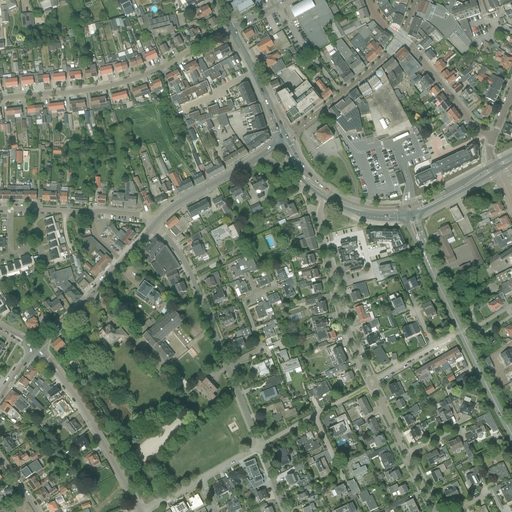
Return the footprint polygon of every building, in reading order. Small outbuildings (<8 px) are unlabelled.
[(6,6),(9,12),(17,9),(16,6),(17,5),(14,0),(6,0),(5,0),(7,5),(6,6)] [(128,0),(120,0),(119,1),(123,10),(131,6),(132,6),(128,0)] [(179,0),(183,5),(183,4),(186,9),(189,8),(186,3),(190,0),(179,0)] [(190,0),(186,3),(189,8),(196,5),(196,6),(204,2),(203,0),(190,0)] [(237,9),(240,13),(241,13),(242,13),(241,13),(246,10),(246,11),(247,10),(246,10),(247,9),(248,10),(248,9),(252,7),(253,7),(253,6),(254,6),(251,0),(226,0),(228,3),(233,1),(234,3),(231,5),(233,8),(233,9),(234,10),(237,9)] [(295,15),(315,52),(331,43),(323,29),(336,22),(324,0),(296,0),(300,6),(293,10),(293,12),(295,15)] [(356,6),(358,10),(365,7),(362,0),(361,0),(354,3),(355,6),(356,6)] [(379,3),(381,8),(388,3),(387,0),(376,0),(378,3),(379,3)] [(433,3),(426,0),(422,0),(422,2),(421,2),(416,13),(417,14),(416,17),(419,19),(423,21),(430,25),(435,29),(446,40),(454,34),(465,46),(470,41),(470,40),(469,40),(460,28),(452,16),(450,14),(442,7),(441,7),(436,4),(436,5),(432,4),(433,3)] [(450,14),(452,16),(460,28),(469,40),(473,38),(466,19),(480,14),(475,0),(462,5),(460,4),(459,5),(458,6),(456,5),(455,5),(456,2),(452,0),(445,0),(443,5),(442,7),(450,14)] [(477,0),(478,4),(483,17),(488,15),(496,12),(495,9),(494,3),(492,0),(477,0)] [(511,0),(492,0),(495,9),(503,7),(511,3),(511,0)] [(396,15),(403,17),(407,8),(399,5),(399,3),(393,1),(391,7),(394,8),(393,10),(396,15)] [(392,24),(400,27),(403,17),(396,15),(393,10),(388,3),(381,8),(380,9),(392,24)] [(511,3),(503,7),(506,17),(511,15),(511,3)] [(330,8),(334,15),(339,12),(335,5),(330,8)] [(197,16),(199,19),(203,17),(204,17),(211,13),(207,7),(204,8),(200,10),(201,13),(197,16)] [(357,17),(358,22),(362,20),(362,21),(369,18),(366,9),(358,11),(360,16),(357,17)] [(29,14),(21,14),(23,29),(31,29),(29,14)] [(151,30),(154,38),(174,34),(174,32),(177,31),(176,29),(177,28),(176,25),(175,25),(173,15),(168,17),(168,16),(153,20),(149,21),(147,15),(145,16),(142,16),(148,30),(151,29),(151,30)] [(122,20),(125,29),(131,27),(128,18),(122,20)] [(209,21),(213,28),(218,25),(214,18),(209,21)] [(339,22),(341,27),(347,24),(347,23),(348,23),(345,18),(339,22)] [(419,28),(427,37),(435,29),(430,25),(423,21),(419,19),(414,18),(412,25),(419,28)] [(108,22),(111,33),(117,31),(113,21),(108,22)] [(330,33),(334,41),(339,39),(345,36),(337,22),(331,25),(334,31),(330,33)] [(379,44),(384,47),(391,37),(384,33),(377,26),(373,22),(366,26),(371,33),(374,30),(380,36),(377,41),(379,44)] [(342,29),(346,36),(356,31),(352,23),(342,29)] [(88,26),(90,35),(97,33),(95,25),(88,26)] [(255,25),(250,28),(251,29),(243,33),(246,39),(249,37),(250,39),(259,34),(255,25)] [(417,34),(424,41),(427,37),(419,28),(412,25),(409,31),(417,34)] [(377,57),(383,52),(381,50),(384,47),(379,44),(377,41),(371,33),(366,26),(356,31),(366,43),(367,44),(365,46),(367,48),(370,51),(371,50),(377,57)] [(188,32),(192,40),(197,37),(197,36),(201,34),(198,28),(194,31),(193,29),(188,32)] [(427,37),(424,41),(419,45),(424,50),(432,42),(432,41),(434,39),(438,43),(444,38),(435,29),(427,37)] [(280,47),(288,43),(289,42),(282,31),(276,34),(278,39),(272,43),(270,38),(261,43),(256,45),(260,53),(262,52),(264,55),(267,54),(267,55),(280,47)] [(411,40),(417,47),(419,45),(424,41),(417,34),(409,31),(407,36),(411,38),(411,40)] [(258,38),(261,43),(270,38),(267,34),(258,38)] [(372,62),(377,57),(371,50),(370,51),(367,48),(365,46),(367,44),(366,43),(359,34),(353,40),(359,47),(362,51),(364,54),(366,56),(368,58),(372,62)] [(174,39),(178,47),(183,44),(179,37),(174,39)] [(341,39),(334,43),(345,60),(346,61),(356,75),(365,68),(359,60),(360,59),(355,52),(353,54),(341,39)] [(367,67),(372,62),(368,58),(366,56),(364,54),(362,51),(359,47),(353,40),(349,43),(355,50),(356,51),(357,50),(359,52),(358,53),(362,59),(361,59),(367,67)] [(160,47),(164,55),(169,52),(165,44),(160,47)] [(324,48),(327,53),(334,49),(331,44),(324,48)] [(221,55),(223,58),(232,53),(227,45),(222,48),(222,47),(214,51),(217,56),(220,54),(221,55)] [(494,46),(492,51),(497,53),(497,54),(496,56),(495,59),(501,62),(500,65),(504,67),(503,68),(504,69),(507,70),(507,68),(508,68),(511,59),(511,58),(505,55),(504,55),(503,58),(499,56),(500,55),(501,56),(503,51),(498,48),(496,47),(494,46)] [(149,53),(152,60),(158,58),(156,52),(157,51),(156,48),(152,49),(151,47),(148,49),(149,51),(149,53)] [(132,68),(138,66),(135,59),(133,54),(132,49),(128,51),(124,52),(128,62),(130,62),(132,68)] [(400,64),(401,66),(411,56),(404,49),(403,50),(402,49),(394,57),(395,57),(400,63),(400,64)] [(277,72),(278,73),(281,71),(275,59),(284,54),(281,50),(267,57),(267,58),(264,59),(267,64),(269,67),(268,68),(269,68),(269,67),(271,66),(275,73),(277,72)] [(424,55),(430,62),(436,58),(436,57),(430,50),(428,51),(424,55)] [(336,52),(330,57),(332,60),(331,61),(333,65),(341,75),(340,76),(345,83),(356,75),(346,61),(344,62),(339,55),(340,54),(338,51),(336,52)] [(146,52),(141,54),(142,57),(144,56),(147,62),(152,60),(149,53),(147,54),(146,52)] [(135,59),(138,66),(143,64),(140,57),(139,55),(138,56),(136,53),(133,54),(135,59)] [(436,65),(434,67),(439,73),(446,67),(442,63),(444,61),(445,62),(452,56),(451,55),(450,53),(439,61),(435,64),(436,65)] [(121,64),(122,71),(123,71),(128,69),(124,56),(119,58),(121,64)] [(229,58),(226,60),(230,69),(233,67),(234,67),(234,68),(236,71),(241,68),(239,65),(240,64),(236,56),(229,60),(229,59),(229,58)] [(404,71),(411,81),(416,77),(414,74),(417,71),(421,68),(418,64),(411,56),(401,66),(404,71)] [(392,59),(387,63),(382,68),(385,71),(389,75),(386,77),(393,90),(399,84),(401,82),(403,72),(398,65),(392,59)] [(115,67),(117,73),(122,71),(121,64),(120,64),(118,65),(117,62),(112,63),(113,67),(113,68),(115,67)] [(196,62),(189,65),(196,79),(199,78),(198,76),(196,72),(195,71),(199,68),(196,62)] [(90,71),(92,78),(97,77),(96,70),(95,65),(93,66),(92,63),(89,63),(90,71)] [(220,64),(211,69),(217,79),(221,76),(219,71),(223,69),(220,64)] [(191,78),(194,83),(197,81),(197,80),(189,65),(183,68),(187,75),(190,73),(192,78),(191,78)] [(461,74),(464,77),(468,74),(469,73),(474,69),(471,66),(471,67),(461,74)] [(482,66),(479,73),(477,77),(476,80),(487,86),(485,89),(489,91),(485,98),(494,102),(504,81),(492,75),(490,78),(484,75),(488,69),(482,66)] [(69,74),(70,81),(76,80),(75,74),(75,70),(75,69),(75,68),(69,68),(69,67),(66,67),(67,73),(67,74),(69,74)] [(75,74),(76,80),(82,79),(81,74),(83,73),(82,68),(77,69),(75,69),(75,70),(75,74)] [(85,73),(86,79),(92,78),(90,71),(87,71),(87,68),(82,68),(83,73),(85,73)] [(366,83),(358,88),(361,92),(363,96),(365,99),(367,103),(371,115),(372,120),(377,137),(382,136),(388,135),(389,137),(412,127),(393,90),(386,77),(381,68),(375,73),(376,73),(376,74),(376,75),(376,76),(375,76),(369,81),(368,82),(366,82),(366,83)] [(202,74),(200,74),(204,82),(206,81),(205,79),(209,77),(212,82),(217,79),(211,69),(202,74)] [(441,75),(448,84),(452,81),(456,79),(454,76),(458,73),(456,69),(451,73),(450,73),(449,73),(446,70),(441,75)] [(171,74),(177,85),(180,84),(178,79),(181,78),(178,71),(171,74)] [(43,76),(44,83),(50,83),(49,77),(51,77),(51,72),(46,73),(46,76),(43,76)] [(54,77),(54,82),(60,82),(59,75),(56,75),(56,72),(51,72),(51,77),(54,77)] [(39,74),(35,74),(35,78),(36,83),(38,83),(38,84),(44,83),(43,76),(43,73),(39,73),(39,74)] [(27,75),(28,85),(34,84),(33,79),(35,78),(35,74),(31,75),(31,74),(27,74),(27,75)] [(179,88),(177,85),(171,74),(165,77),(168,84),(172,82),(174,87),(173,87),(175,90),(179,88)] [(452,89),(456,94),(463,88),(461,86),(466,81),(471,78),(468,74),(464,77),(455,85),(455,86),(452,89)] [(431,80),(429,78),(427,75),(422,79),(421,78),(422,78),(419,75),(416,77),(411,81),(410,82),(413,87),(420,81),(422,83),(420,84),(422,87),(424,86),(427,89),(434,84),(431,80)] [(469,80),(467,82),(470,85),(476,80),(477,77),(476,75),(469,80)] [(6,82),(6,88),(12,87),(11,80),(8,80),(8,77),(3,78),(4,82),(6,82)] [(332,94),(329,89),(327,90),(324,86),(323,85),(327,82),(323,78),(319,81),(317,78),(314,81),(316,83),(320,89),(323,93),(320,96),(324,100),(332,94)] [(153,90),(155,95),(160,93),(160,94),(164,92),(163,89),(160,80),(159,80),(153,83),(153,84),(150,86),(152,91),(153,90)] [(279,87),(281,92),(287,89),(280,80),(270,84),(272,90),(279,87)] [(204,82),(197,85),(200,91),(202,96),(207,94),(205,89),(209,87),(207,81),(206,81),(204,82)] [(285,116),(291,126),(301,118),(305,115),(314,108),(317,106),(322,101),(307,81),(291,94),(288,89),(274,96),(279,104),(280,106),(284,115),(285,114),(286,116),(285,116)] [(248,83),(239,86),(241,91),(241,92),(250,88),(248,83)] [(143,97),(151,94),(149,89),(148,90),(146,85),(139,88),(142,97),(143,97)] [(197,85),(188,89),(191,95),(195,93),(197,98),(202,96),(200,91),(197,85)] [(419,96),(421,99),(423,98),(423,97),(428,93),(430,96),(432,94),(434,96),(440,92),(436,87),(428,93),(426,90),(419,96)] [(472,100),(475,104),(481,99),(471,89),(469,87),(461,95),(464,98),(462,99),(464,100),(465,99),(465,100),(470,96),(472,100)] [(133,95),(134,99),(137,98),(138,98),(142,97),(139,88),(132,90),(133,95)] [(241,91),(240,92),(242,97),(252,93),(250,88),(241,92),(241,91)] [(181,92),(179,93),(184,104),(189,102),(187,97),(191,95),(188,89),(181,92)] [(347,97),(355,106),(356,107),(357,106),(359,109),(361,118),(362,118),(362,117),(371,115),(367,103),(365,99),(361,101),(359,98),(361,97),(359,93),(356,89),(348,95),(349,96),(347,97)] [(394,92),(399,101),(405,98),(403,94),(401,95),(398,90),(394,92)] [(126,99),(126,101),(130,101),(129,96),(127,97),(126,92),(119,94),(121,100),(126,99)] [(179,93),(170,97),(172,103),(177,101),(179,106),(180,106),(184,104),(179,93)] [(252,93),(242,97),(244,102),(246,101),(254,98),(252,93)] [(112,101),(113,105),(115,104),(115,101),(121,100),(119,94),(112,96),(113,101),(112,101)] [(434,105),(438,102),(440,105),(446,100),(442,94),(434,100),(432,98),(428,102),(430,104),(432,102),(434,105)] [(106,97),(98,99),(100,107),(100,111),(100,112),(108,110),(108,108),(108,106),(107,102),(106,97)] [(358,111),(347,97),(343,101),(342,100),(334,107),(333,107),(328,111),(332,116),(331,117),(337,124),(338,123),(346,134),(348,132),(362,129),(358,111)] [(254,98),(246,101),(248,106),(256,103),(254,98)] [(92,104),(91,105),(91,109),(93,109),(93,113),(100,111),(100,107),(98,99),(91,100),(92,104)] [(228,107),(224,108),(226,114),(235,111),(231,100),(226,101),(228,107)] [(77,102),(79,113),(79,112),(84,111),(84,110),(87,110),(86,105),(87,105),(86,105),(85,105),(85,101),(77,102)] [(445,111),(451,106),(447,101),(437,108),(439,111),(441,114),(443,113),(444,112),(445,111)] [(70,112),(73,111),(73,113),(79,113),(77,102),(70,103),(70,107),(69,107),(70,112)] [(57,111),(57,113),(66,112),(65,108),(64,108),(64,103),(56,104),(57,111)] [(48,110),(49,114),(51,114),(51,111),(57,111),(56,104),(48,105),(49,110),(48,110)] [(244,114),(246,119),(261,114),(259,107),(258,104),(251,106),(251,107),(243,110),(240,111),(241,115),(244,114)] [(217,105),(212,106),(216,118),(218,117),(226,114),(224,108),(219,110),(217,105)] [(44,124),(45,129),(48,129),(47,124),(48,124),(47,116),(46,110),(43,110),(42,106),(35,107),(36,113),(36,116),(37,121),(42,120),(42,124),(44,124)] [(209,114),(205,115),(207,121),(209,120),(216,118),(212,106),(207,108),(209,114)] [(443,122),(445,124),(457,114),(451,106),(445,111),(444,112),(443,113),(446,114),(445,119),(444,120),(443,120),(443,122)] [(483,108),(480,116),(487,119),(492,108),(487,106),(486,107),(485,109),(483,108)] [(27,112),(27,117),(30,116),(30,114),(36,113),(35,107),(27,107),(28,112),(27,112)] [(14,109),(14,115),(20,114),(20,116),(20,117),(23,117),(23,113),(22,113),(21,108),(14,109)] [(14,115),(14,109),(6,110),(7,121),(11,120),(15,120),(14,115)] [(198,111),(193,113),(197,124),(207,121),(205,115),(200,117),(198,111)] [(190,120),(186,122),(188,128),(197,124),(193,113),(188,115),(190,120)] [(226,114),(218,117),(220,122),(224,128),(229,125),(226,114)] [(440,128),(442,131),(452,123),(451,122),(452,122),(454,125),(451,127),(451,128),(453,130),(455,128),(458,126),(456,124),(458,122),(462,119),(457,114),(445,124),(440,128)] [(255,122),(251,123),(252,126),(264,122),(262,116),(263,116),(262,116),(254,118),(254,119),(255,122)] [(507,125),(503,134),(510,136),(511,132),(511,121),(510,126),(507,125)] [(264,122),(252,126),(253,132),(266,128),(264,122)] [(420,124),(416,127),(423,135),(427,133),(420,124)] [(450,132),(445,136),(447,140),(450,138),(449,137),(450,136),(451,137),(453,135),(454,135),(458,140),(460,139),(461,140),(464,138),(463,137),(463,136),(467,133),(467,132),(465,130),(462,127),(460,129),(459,127),(457,129),(456,128),(458,126),(455,129),(453,130),(450,132)] [(208,127),(204,129),(206,133),(207,133),(214,149),(217,147),(210,130),(208,127)] [(316,141),(320,147),(334,137),(326,127),(315,134),(316,135),(313,137),(316,141)] [(192,129),(187,130),(191,142),(196,140),(192,129)] [(242,140),(251,153),(270,139),(267,131),(264,133),(263,132),(247,137),(242,140)] [(230,139),(241,159),(248,154),(239,142),(235,136),(230,139)] [(339,138),(335,140),(339,151),(343,149),(339,138)] [(230,156),(234,163),(241,159),(230,139),(223,144),(225,147),(230,156)] [(416,179),(415,179),(416,181),(415,182),(417,186),(418,185),(419,188),(424,186),(423,186),(425,185),(424,183),(426,182),(427,184),(430,183),(432,182),(436,180),(435,177),(436,176),(439,175),(441,174),(441,175),(441,174),(443,173),(444,175),(446,174),(449,173),(448,171),(450,171),(451,172),(453,171),(454,171),(453,169),(454,168),(455,170),(458,169),(457,167),(459,166),(460,168),(460,167),(463,166),(462,165),(464,164),(466,163),(466,165),(470,163),(472,163),(476,161),(477,160),(478,159),(478,154),(478,152),(478,150),(478,149),(475,146),(474,144),(472,145),(469,147),(467,148),(467,149),(466,150),(466,151),(437,165),(436,164),(430,167),(432,171),(417,177),(417,178),(416,179)] [(75,151),(75,154),(77,156),(79,155),(81,156),(81,155),(84,151),(78,147),(75,151)] [(223,160),(227,167),(234,163),(230,156),(225,147),(221,150),(225,155),(223,156),(225,160),(223,160)] [(154,197),(158,204),(167,200),(163,192),(164,192),(160,182),(158,178),(157,178),(156,176),(147,152),(141,155),(143,160),(143,161),(151,180),(151,182),(150,183),(151,188),(155,197),(154,197)] [(192,154),(197,167),(201,166),(195,153),(192,154)] [(161,157),(157,159),(165,176),(169,174),(167,172),(167,171),(166,169),(161,157)] [(213,168),(217,175),(225,171),(219,158),(214,161),(217,166),(213,168)] [(217,175),(213,168),(212,164),(205,168),(207,171),(206,172),(209,179),(217,175)] [(174,173),(170,175),(178,194),(194,187),(190,179),(186,181),(183,182),(182,180),(180,176),(178,177),(176,172),(174,173)] [(191,173),(197,185),(205,181),(201,173),(197,176),(195,172),(193,172),(191,173)] [(395,174),(399,186),(405,184),(401,173),(395,174)] [(253,188),(254,191),(261,188),(262,191),(267,188),(265,184),(266,183),(266,182),(266,181),(264,180),(263,181),(261,178),(258,179),(257,177),(253,179),(254,181),(250,183),(253,188)] [(164,192),(165,194),(171,191),(170,189),(171,189),(169,186),(171,185),(168,178),(164,180),(160,182),(164,192)] [(112,205),(122,206),(123,203),(124,203),(124,202),(129,202),(129,193),(130,182),(126,182),(125,194),(113,193),(112,205)] [(49,201),(57,201),(57,198),(60,199),(61,188),(61,186),(57,186),(57,189),(50,189),(50,188),(49,201)] [(240,196),(243,201),(249,198),(245,190),(242,192),(239,187),(230,191),(235,199),(240,196)] [(39,194),(39,199),(43,199),(43,201),(49,201),(50,193),(50,188),(46,188),(46,193),(43,193),(43,190),(39,190),(39,194)] [(71,202),(71,197),(72,188),(61,188),(60,199),(60,202),(71,202)] [(144,190),(141,192),(141,193),(141,194),(145,203),(146,202),(147,206),(150,205),(151,206),(153,205),(153,204),(154,204),(152,199),(148,190),(145,191),(144,190)] [(97,194),(97,196),(98,197),(98,200),(98,204),(106,205),(106,200),(106,196),(107,194),(107,191),(102,191),(102,195),(97,194)] [(215,200),(212,202),(213,203),(216,210),(223,206),(223,207),(224,209),(226,213),(225,214),(227,217),(228,216),(231,214),(230,212),(227,205),(226,205),(226,204),(222,196),(215,200)] [(206,200),(194,206),(198,215),(211,209),(206,200)] [(282,209),(283,213),(285,212),(295,208),(293,204),(289,206),(287,200),(276,205),(277,206),(279,207),(281,210),(282,209)] [(482,221),(478,223),(481,228),(483,226),(491,223),(489,219),(492,217),(500,213),(504,211),(500,202),(492,206),(487,209),(489,212),(486,213),(484,214),(484,213),(480,215),(482,221)] [(184,217),(183,217),(187,224),(191,222),(193,221),(200,218),(198,216),(198,215),(194,206),(187,210),(189,212),(185,214),(186,216),(184,217)] [(452,214),(456,223),(463,219),(459,211),(456,206),(449,210),(452,214)] [(287,212),(290,218),(298,214),(295,208),(285,212),(283,213),(287,212)] [(175,237),(179,243),(184,238),(181,234),(189,227),(188,225),(183,216),(180,219),(178,218),(177,219),(175,217),(166,225),(176,236),(175,237)] [(497,232),(493,234),(494,238),(502,234),(500,231),(506,228),(511,225),(507,216),(502,219),(499,220),(500,223),(496,225),(496,226),(494,227),(497,232)] [(44,222),(45,227),(48,226),(55,224),(53,217),(45,219),(46,222),(44,222)] [(308,247),(309,252),(318,249),(314,237),(308,217),(292,222),(293,226),(300,224),(301,231),(302,231),(304,235),(295,238),(299,250),(308,247)] [(46,229),(47,234),(48,234),(56,232),(58,231),(55,224),(48,226),(48,229),(46,229)] [(121,240),(127,246),(130,245),(132,239),(121,230),(119,233),(117,230),(115,227),(112,224),(109,226),(114,233),(117,236),(121,240)] [(219,236),(221,241),(232,235),(233,238),(238,236),(241,234),(236,224),(228,228),(227,224),(211,232),(213,236),(218,234),(219,236)] [(445,257),(449,264),(456,261),(453,254),(447,240),(454,237),(448,226),(447,226),(446,224),(441,227),(441,229),(437,230),(441,237),(438,239),(446,257),(445,257)] [(114,245),(122,252),(127,246),(121,240),(117,236),(114,233),(109,226),(103,233),(115,244),(114,245)] [(132,239),(137,234),(138,234),(138,233),(139,233),(139,232),(139,231),(139,230),(138,230),(138,229),(137,229),(136,229),(135,229),(131,228),(130,229),(126,226),(125,228),(124,228),(123,228),(122,228),(121,230),(132,239)] [(494,238),(492,239),(495,245),(498,244),(501,243),(511,237),(511,229),(507,231),(504,233),(502,234),(494,238)] [(367,232),(366,232),(369,244),(370,244),(373,243),(374,243),(376,242),(392,243),(394,249),(394,250),(395,253),(396,253),(407,248),(405,244),(404,244),(402,240),(403,239),(404,239),(403,239),(403,237),(402,236),(401,237),(399,232),(397,232),(397,231),(392,231),(391,231),(390,231),(388,231),(383,231),(379,231),(379,230),(380,230),(379,230),(377,230),(376,230),(377,230),(377,231),(374,231),(372,232),(371,232),(371,231),(370,231),(367,232)] [(46,237),(48,242),(50,241),(58,239),(56,232),(48,234),(49,237),(46,237)] [(195,235),(191,237),(194,244),(191,246),(196,258),(206,254),(200,240),(202,240),(202,239),(199,233),(195,235)] [(103,271),(104,271),(109,266),(109,265),(112,261),(108,258),(111,255),(91,237),(82,239),(85,248),(86,251),(88,257),(96,265),(103,271),(104,271),(103,271)] [(471,237),(464,240),(473,261),(480,258),(471,237)] [(511,237),(501,243),(504,248),(511,244),(511,237)] [(151,265),(160,279),(166,275),(169,273),(175,271),(180,267),(166,246),(165,247),(162,244),(163,243),(157,238),(156,239),(155,238),(145,250),(146,251),(145,251),(152,257),(148,262),(150,263),(154,258),(156,261),(151,265)] [(50,249),(58,247),(60,246),(59,244),(58,239),(50,241),(51,244),(48,244),(50,249)] [(339,252),(338,252),(342,267),(344,267),(345,272),(350,271),(350,274),(361,271),(360,270),(363,269),(361,262),(357,263),(356,262),(358,261),(359,257),(356,254),(354,255),(354,254),(354,252),(352,252),(352,251),(357,249),(355,240),(350,241),(348,242),(348,240),(340,242),(342,248),(339,249),(338,249),(339,249),(339,252)] [(488,262),(486,263),(488,266),(500,258),(502,261),(510,255),(511,254),(511,246),(510,248),(498,256),(497,254),(487,261),(488,262)] [(49,252),(50,257),(60,254),(59,249),(58,247),(50,249),(51,251),(49,252)] [(60,254),(50,257),(51,261),(54,260),(54,263),(64,261),(63,257),(61,258),(60,254)] [(76,283),(80,287),(84,290),(88,286),(89,286),(94,281),(90,277),(85,272),(83,273),(80,262),(79,255),(78,254),(72,256),(74,260),(71,261),(72,264),(75,263),(77,274),(78,274),(79,276),(81,278),(76,283)] [(301,255),(299,256),(300,259),(302,258),(303,262),(307,261),(307,262),(308,265),(315,263),(313,255),(307,256),(306,254),(301,255)] [(25,257),(28,267),(35,265),(33,257),(30,258),(29,255),(25,257)] [(21,271),(22,272),(29,270),(28,267),(25,257),(21,258),(21,260),(18,261),(21,271)] [(246,265),(249,273),(254,271),(254,272),(258,271),(253,259),(252,259),(250,260),(250,261),(246,262),(243,257),(240,258),(243,266),(246,265)] [(231,268),(235,279),(243,275),(240,267),(243,266),(240,258),(237,260),(239,265),(231,268)] [(11,263),(15,274),(14,273),(21,271),(18,261),(14,262),(14,264),(12,265),(11,263)] [(4,266),(8,277),(15,275),(15,274),(11,263),(7,264),(7,266),(5,267),(4,266)] [(84,265),(84,266),(93,274),(97,278),(103,271),(96,265),(93,268),(87,263),(86,263),(84,265)] [(381,272),(382,276),(390,274),(390,272),(393,272),(391,265),(388,265),(387,264),(379,266),(380,269),(379,270),(380,273),(381,272)] [(55,280),(57,288),(60,287),(63,290),(65,293),(71,300),(75,303),(78,300),(82,296),(78,293),(68,282),(73,276),(71,268),(61,271),(55,273),(54,269),(57,279),(55,280)] [(286,280),(287,283),(292,281),(295,280),(294,276),(293,273),(291,273),(287,274),(284,268),(282,269),(277,271),(279,276),(278,277),(280,282),(286,280)] [(49,270),(52,281),(55,280),(57,279),(54,269),(49,270)] [(308,279),(309,280),(319,278),(317,270),(310,271),(310,269),(305,270),(301,271),(303,278),(307,277),(307,278),(308,279)] [(256,280),(259,287),(264,285),(265,286),(270,284),(268,278),(271,277),(269,271),(265,273),(267,276),(256,280)] [(178,277),(176,272),(167,276),(169,280),(174,278),(177,285),(176,286),(180,297),(184,296),(183,293),(186,291),(183,283),(181,284),(178,277)] [(212,278),(206,280),(209,288),(213,287),(219,285),(215,277),(219,276),(219,275),(218,272),(210,275),(212,278)] [(498,284),(509,279),(506,272),(495,277),(498,284)] [(409,286),(411,290),(414,289),(414,288),(420,285),(418,282),(419,281),(416,277),(407,281),(405,277),(401,279),(405,288),(409,286)] [(502,293),(504,295),(511,291),(511,279),(510,280),(504,283),(506,288),(501,291),(502,293)] [(288,286),(283,288),(285,294),(286,293),(288,299),(293,297),(295,296),(292,289),(291,285),(294,284),(296,283),(296,280),(292,281),(287,283),(288,286)] [(239,291),(241,296),(248,293),(246,288),(247,287),(245,282),(240,283),(239,284),(238,281),(232,283),(234,287),(237,285),(239,291)] [(138,292),(136,295),(140,298),(146,303),(149,299),(155,303),(158,305),(161,300),(163,301),(164,299),(160,296),(161,295),(153,289),(154,288),(149,285),(145,282),(138,292)] [(354,293),(351,294),(353,298),(352,298),(353,302),(358,301),(361,300),(359,295),(363,294),(367,293),(366,290),(365,290),(364,287),(363,283),(365,282),(367,282),(353,285),(354,290),(359,288),(360,291),(354,293)] [(312,283),(302,286),(303,288),(309,287),(310,290),(314,289),(315,293),(322,291),(320,284),(313,286),(312,283)] [(375,294),(376,296),(383,294),(380,285),(369,289),(371,296),(375,294)] [(218,295),(213,297),(215,304),(226,300),(224,296),(223,296),(222,294),(223,293),(223,292),(221,288),(216,290),(218,295)] [(48,300),(44,304),(45,305),(45,306),(48,309),(50,308),(53,313),(59,309),(60,310),(63,308),(60,304),(61,303),(60,302),(65,299),(62,295),(60,292),(55,295),(58,299),(51,304),(49,302),(48,300)] [(491,310),(492,312),(496,310),(499,309),(498,308),(502,306),(501,304),(504,303),(502,300),(505,298),(504,295),(502,293),(499,295),(494,298),(496,301),(488,305),(490,307),(489,308),(490,310),(491,310)] [(264,301),(268,310),(272,308),(270,305),(281,301),(280,299),(278,294),(273,296),(272,295),(267,297),(269,303),(266,304),(265,301),(264,301)] [(313,308),(315,315),(320,314),(320,313),(321,314),(323,314),(327,312),(325,302),(322,302),(321,299),(320,299),(320,298),(321,297),(320,295),(304,299),(306,307),(317,304),(317,307),(313,308)] [(391,311),(393,317),(397,315),(396,314),(402,311),(400,308),(404,306),(403,303),(402,303),(399,297),(395,299),(395,298),(390,300),(395,310),(391,311)] [(258,314),(260,319),(265,317),(267,316),(265,311),(268,310),(264,301),(259,303),(261,307),(255,309),(257,314),(258,314)] [(425,312),(428,318),(431,316),(432,317),(436,315),(430,302),(425,304),(427,308),(423,310),(424,313),(425,312)] [(354,306),(357,315),(369,311),(368,311),(366,307),(365,306),(362,307),(361,303),(354,306)] [(0,314),(2,314),(3,316),(10,312),(7,305),(0,309),(0,314)] [(29,321),(25,324),(31,332),(39,326),(36,323),(38,322),(35,318),(37,316),(34,312),(32,309),(27,312),(30,316),(27,318),(29,321)] [(226,318),(222,320),(224,326),(229,324),(235,322),(231,313),(230,309),(223,311),(226,318)] [(153,347),(166,362),(174,356),(161,341),(172,331),(174,334),(185,347),(189,345),(193,341),(179,326),(184,322),(177,313),(174,310),(170,313),(143,336),(153,348),(153,347)] [(358,316),(357,316),(357,318),(359,318),(361,324),(364,323),(367,322),(372,321),(369,313),(369,311),(357,315),(358,316)] [(315,333),(323,330),(327,329),(327,328),(326,329),(326,327),(328,326),(327,326),(326,321),(327,321),(327,320),(324,321),(324,320),(323,320),(323,319),(324,318),(318,319),(317,317),(318,317),(318,316),(311,318),(312,318),(312,321),(315,321),(317,329),(314,329),(314,330),(314,329),(315,333)] [(138,329),(142,334),(153,324),(149,319),(138,329)] [(366,326),(362,328),(365,336),(369,334),(372,333),(370,330),(376,328),(375,326),(376,325),(379,324),(377,319),(375,320),(372,321),(367,322),(364,323),(366,326)] [(263,329),(267,340),(275,336),(271,326),(275,324),(273,321),(267,323),(268,327),(263,329)] [(408,327),(402,330),(404,334),(404,335),(406,339),(407,338),(419,333),(415,323),(408,327)] [(101,333),(98,335),(101,339),(103,337),(104,337),(104,339),(105,340),(107,340),(108,342),(108,343),(107,344),(107,345),(107,346),(108,346),(108,347),(109,347),(110,347),(111,347),(115,343),(114,341),(120,336),(121,338),(123,341),(128,337),(120,328),(117,331),(116,332),(115,331),(110,326),(107,328),(106,329),(105,329),(104,329),(103,329),(102,330),(101,331),(101,332),(100,333),(101,333)] [(238,340),(232,342),(235,349),(245,345),(242,339),(252,335),(249,328),(241,331),(235,333),(238,340)] [(317,332),(317,334),(318,334),(319,337),(321,340),(320,341),(321,341),(325,339),(328,338),(329,338),(330,341),(336,338),(333,331),(330,332),(328,328),(327,329),(323,330),(322,330),(317,332)] [(366,339),(366,340),(367,343),(368,343),(370,347),(376,344),(377,347),(385,344),(384,341),(380,342),(379,340),(378,336),(377,336),(377,335),(373,336),(371,337),(366,339)] [(66,353),(67,354),(70,351),(66,345),(60,338),(51,345),(57,352),(62,348),(66,353)] [(330,372),(331,375),(341,372),(340,372),(348,369),(346,364),(344,365),(343,364),(347,362),(340,347),(338,349),(336,345),(326,349),(333,363),(338,361),(340,365),(338,366),(338,367),(329,371),(330,372)] [(373,352),(381,365),(384,363),(384,364),(385,363),(385,364),(386,364),(390,362),(387,358),(380,347),(377,349),(373,352)] [(187,351),(192,357),(196,353),(191,348),(187,351)] [(455,361),(462,357),(457,348),(450,352),(453,358),(455,361)] [(505,352),(500,355),(502,358),(503,358),(505,362),(504,362),(506,366),(511,363),(511,358),(511,354),(511,355),(511,354),(511,348),(511,349),(510,350),(505,352)] [(280,365),(283,374),(301,368),(297,358),(290,361),(285,350),(279,352),(281,358),(283,358),(285,363),(280,365)] [(447,362),(453,358),(450,352),(443,356),(447,362)] [(447,362),(443,356),(438,359),(439,361),(437,362),(440,366),(441,368),(441,369),(448,365),(447,362)] [(263,362),(253,366),(255,370),(259,369),(259,371),(261,377),(264,375),(266,375),(270,373),(268,368),(267,369),(266,366),(265,364),(269,363),(270,364),(271,367),(274,366),(271,359),(272,360),(268,361),(268,360),(263,362)] [(440,366),(437,362),(436,363),(434,361),(429,364),(433,370),(434,373),(441,369),(441,368),(440,366)] [(429,364),(422,368),(428,377),(429,380),(432,378),(429,372),(433,370),(429,364)] [(38,389),(42,393),(45,390),(50,386),(46,381),(41,386),(34,379),(39,372),(38,372),(39,371),(39,370),(37,368),(36,369),(35,370),(31,367),(24,376),(32,381),(31,382),(37,389),(38,389)] [(419,378),(421,381),(428,377),(422,368),(415,372),(418,377),(419,378)] [(341,376),(344,384),(355,379),(351,372),(341,376)] [(446,377),(449,382),(455,379),(452,373),(446,377)] [(465,373),(455,379),(457,383),(467,377),(465,373)] [(268,386),(262,388),(264,393),(262,393),(265,400),(269,398),(276,396),(277,395),(275,391),(274,392),(272,387),(281,383),(281,382),(283,382),(281,376),(275,378),(266,382),(268,386)] [(30,393),(33,390),(27,386),(30,383),(23,377),(19,383),(23,386),(22,388),(30,393)] [(207,398),(210,402),(216,397),(213,394),(214,392),(217,389),(214,386),(210,382),(211,381),(208,378),(204,382),(201,379),(197,383),(200,386),(197,388),(200,391),(203,389),(209,396),(207,398)] [(316,395),(319,400),(323,398),(322,397),(322,396),(330,392),(328,388),(325,381),(321,383),(322,386),(308,393),(310,398),(316,395)] [(395,384),(388,387),(392,395),(395,394),(396,398),(399,397),(405,394),(403,391),(402,392),(401,390),(400,388),(399,387),(401,386),(399,382),(395,384)] [(45,390),(42,393),(45,397),(49,395),(51,398),(60,392),(57,386),(54,389),(52,390),(50,386),(45,390)] [(25,400),(22,397),(22,396),(20,395),(19,396),(13,392),(9,397),(16,402),(25,409),(26,410),(29,407),(26,405),(28,403),(25,400)] [(396,402),(399,410),(404,408),(406,407),(403,402),(411,399),(407,392),(405,394),(399,397),(401,400),(396,402)] [(448,396),(452,403),(458,399),(455,392),(448,396)] [(39,413),(44,409),(33,398),(30,394),(25,400),(36,411),(39,413)] [(20,410),(22,412),(25,409),(16,402),(9,397),(5,402),(10,405),(13,407),(14,405),(17,407),(20,409),(20,410)] [(365,416),(372,412),(365,397),(357,401),(365,416)] [(460,413),(471,417),(475,405),(464,401),(460,413)] [(59,414),(62,418),(70,411),(68,408),(67,409),(63,402),(60,405),(57,402),(53,405),(57,411),(58,410),(60,413),(59,414)] [(297,414),(295,409),(285,413),(281,402),(274,405),(278,415),(273,416),(275,421),(281,419),(283,419),(284,418),(284,419),(297,414)] [(13,415),(17,419),(21,415),(11,407),(5,403),(0,409),(12,417),(13,415)] [(403,418),(408,427),(412,425),(415,423),(411,414),(415,412),(416,413),(420,411),(417,405),(405,413),(406,415),(407,416),(403,418)] [(442,417),(444,423),(451,419),(450,417),(453,415),(450,410),(448,406),(437,411),(439,414),(438,414),(440,418),(442,417)] [(478,438),(479,439),(480,439),(481,439),(482,438),(482,437),(483,437),(482,436),(481,433),(485,431),(481,422),(483,421),(483,422),(485,423),(487,424),(488,426),(489,427),(490,428),(491,430),(492,431),(493,433),(498,430),(489,413),(476,419),(478,422),(477,423),(478,424),(470,428),(472,433),(468,435),(465,437),(468,443),(478,438)] [(338,425),(330,429),(334,437),(334,438),(334,437),(343,433),(344,435),(347,433),(350,439),(349,440),(351,439),(353,444),(356,443),(346,421),(348,420),(347,419),(346,415),(337,419),(339,425),(338,425)] [(64,425),(72,435),(77,432),(81,429),(78,424),(77,425),(74,421),(70,423),(66,418),(62,421),(59,424),(62,427),(64,425)] [(367,422),(372,434),(379,431),(376,425),(377,424),(374,418),(367,422)] [(417,429),(411,432),(412,435),(414,439),(423,434),(421,430),(427,427),(427,426),(425,422),(416,427),(417,429)] [(314,439),(311,431),(305,434),(306,437),(297,441),(298,441),(300,445),(303,444),(307,451),(311,449),(312,452),(319,449),(318,448),(320,447),(317,441),(313,442),(312,440),(314,439)] [(374,443),(376,447),(380,446),(386,443),(382,435),(376,438),(373,440),(371,437),(366,439),(368,445),(374,443)] [(8,438),(3,441),(5,445),(4,445),(7,449),(8,449),(10,452),(15,448),(18,447),(15,442),(15,443),(14,443),(13,441),(15,439),(14,437),(10,440),(8,438)] [(72,441),(79,451),(85,446),(86,449),(91,446),(84,437),(81,439),(82,440),(80,441),(76,437),(73,440),(72,441)] [(448,444),(452,452),(463,447),(459,439),(448,444)] [(464,450),(469,460),(470,459),(469,459),(473,458),(474,457),(472,454),(467,444),(464,445),(465,449),(464,450)] [(55,448),(49,451),(53,456),(58,452),(55,448)] [(279,461),(282,467),(286,465),(290,463),(288,458),(286,458),(285,456),(287,455),(284,448),(276,451),(277,452),(279,458),(280,457),(281,460),(279,461)] [(383,449),(372,454),(373,457),(379,454),(382,460),(381,460),(382,462),(383,461),(385,467),(386,467),(386,468),(385,468),(385,469),(391,466),(390,465),(391,465),(391,464),(394,463),(392,459),(391,456),(392,456),(390,452),(385,454),(384,452),(383,449)] [(30,457),(33,462),(42,455),(39,451),(30,457)] [(426,456),(430,465),(435,463),(445,457),(442,451),(438,454),(436,451),(426,456)] [(14,461),(18,467),(26,461),(29,458),(26,454),(23,456),(20,452),(19,453),(17,454),(12,458),(13,458),(12,459),(14,461)] [(92,465),(94,468),(101,464),(97,458),(98,458),(96,455),(95,455),(94,452),(86,456),(86,457),(83,459),(86,464),(88,462),(90,466),(92,465)] [(366,453),(350,461),(352,465),(351,465),(352,467),(353,468),(354,470),(353,470),(352,470),(353,472),(352,472),(354,477),(355,476),(356,478),(367,472),(367,471),(368,470),(366,466),(365,466),(364,466),(370,463),(366,453)] [(303,462),(305,466),(315,462),(313,457),(303,462)] [(319,462),(315,464),(320,474),(320,473),(321,473),(323,476),(326,475),(324,471),(329,469),(324,458),(318,460),(319,462)] [(247,462),(244,463),(246,468),(248,467),(253,480),(249,482),(250,484),(250,485),(251,484),(254,489),(255,489),(264,484),(262,481),(263,480),(261,475),(258,469),(256,470),(255,469),(257,468),(256,464),(257,464),(255,459),(248,462),(247,462)] [(21,472),(26,479),(36,472),(36,473),(37,474),(43,469),(37,461),(21,472)] [(298,486),(299,488),(307,485),(305,479),(301,481),(298,475),(296,476),(295,473),(305,468),(303,462),(294,467),(295,471),(293,472),(290,474),(291,475),(286,477),(290,485),(291,485),(292,487),(295,486),(294,485),(295,485),(296,485),(297,485),(298,485),(298,486)] [(497,474),(500,481),(505,479),(507,478),(508,480),(511,478),(503,463),(488,470),(490,474),(493,472),(494,475),(497,474)] [(436,472),(431,474),(436,483),(440,481),(443,480),(438,471),(445,467),(443,464),(435,468),(437,471),(436,472)] [(466,477),(471,488),(479,484),(477,479),(475,475),(479,473),(476,467),(469,471),(471,475),(466,477)] [(227,480),(232,488),(234,487),(234,488),(241,484),(239,481),(245,477),(245,476),(241,469),(232,474),(228,476),(230,479),(227,480)] [(393,477),(394,481),(401,477),(398,470),(392,473),(391,470),(385,473),(388,479),(393,477)] [(35,477),(28,482),(34,491),(41,487),(41,488),(49,482),(47,479),(48,478),(47,477),(44,479),(45,480),(39,484),(38,481),(35,478),(35,477)] [(219,484),(213,487),(216,491),(214,491),(216,494),(217,496),(218,495),(220,494),(224,493),(228,491),(229,494),(231,493),(232,496),(230,497),(231,500),(232,502),(238,499),(232,488),(227,480),(227,479),(226,479),(223,481),(222,480),(218,482),(219,484)] [(347,482),(351,491),(353,495),(360,492),(361,491),(360,492),(353,479),(353,480),(350,481),(347,482)] [(507,487),(500,490),(503,495),(504,495),(507,502),(507,504),(511,502),(511,501),(511,495),(511,494),(511,493),(511,481),(511,480),(509,481),(505,483),(507,487)] [(444,493),(448,500),(451,498),(451,499),(459,495),(456,491),(456,489),(460,487),(457,482),(451,485),(453,489),(444,493)] [(36,493),(42,503),(58,492),(55,488),(52,490),(47,483),(42,487),(43,488),(36,493)] [(334,489),(337,496),(335,497),(337,500),(342,497),(341,495),(347,492),(345,488),(346,488),(345,487),(344,484),(343,484),(343,485),(334,489)] [(399,491),(401,496),(409,492),(405,485),(399,488),(397,484),(389,488),(392,494),(399,491)] [(297,495),(299,501),(304,499),(308,497),(306,492),(312,489),(310,485),(302,488),(304,492),(301,493),(297,495)] [(3,489),(0,490),(5,497),(6,496),(8,499),(6,500),(9,504),(16,499),(13,496),(15,494),(12,489),(12,487),(11,488),(10,487),(9,488),(7,486),(3,489)] [(258,497),(260,501),(268,498),(264,490),(258,493),(255,489),(254,489),(244,495),(245,498),(250,496),(251,500),(258,497)] [(361,495),(359,496),(362,504),(366,502),(370,511),(378,508),(372,495),(370,496),(366,490),(360,493),(361,495)] [(190,507),(192,511),(193,510),(203,505),(198,495),(194,497),(195,498),(193,499),(193,497),(189,500),(190,501),(193,506),(190,507)] [(54,502),(47,505),(50,511),(60,511),(56,503),(57,502),(58,502),(58,503),(63,501),(62,500),(61,497),(54,501),(54,502)] [(395,508),(406,503),(406,504),(409,510),(406,511),(419,511),(413,499),(409,501),(407,497),(391,505),(391,506),(393,509),(395,508)] [(302,509),(303,511),(316,511),(317,511),(316,508),(316,509),(314,503),(319,501),(318,498),(308,502),(310,506),(302,509)] [(231,502),(226,505),(227,508),(239,503),(238,499),(232,502),(231,502)] [(174,508),(171,510),(172,511),(184,511),(188,510),(184,503),(183,502),(180,503),(179,504),(173,507),(174,508)] [(227,508),(228,511),(235,511),(241,509),(239,503),(227,508)] [(347,506),(333,511),(355,511),(356,511),(352,503),(347,506)]
